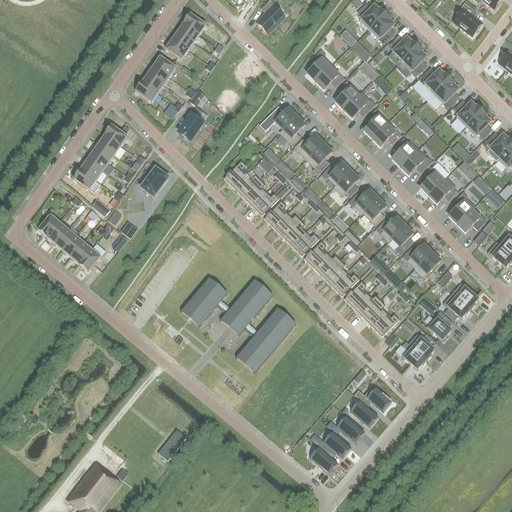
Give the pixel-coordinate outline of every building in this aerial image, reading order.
[(354,0),(350,5),(356,11),(361,6),(354,0)] [(471,0),(479,5),(481,1),(490,8),(489,9),(494,12),(498,8),(497,7),(502,0),(471,0)] [(265,15),(256,25),(268,36),(285,20),(273,8),(275,6),(270,1),(261,11),(265,15)] [(463,12),(454,24),(455,25),(454,26),(460,30),(461,29),(473,38),(482,26),(474,19),(477,15),(474,12),(465,5),(461,10),(463,12)] [(366,6),(358,15),(363,20),(360,23),(369,32),(385,17),(380,12),(379,13),(374,8),(371,11),(366,6)] [(190,16),(183,26),(199,37),(206,28),(190,16)] [(385,17),(369,32),(378,42),(379,41),(384,47),(395,35),(390,30),(393,27),(388,22),(389,21),(385,17)] [(183,26),(178,34),(194,45),(199,37),(183,26)] [(178,34),(172,42),(188,53),(194,45),(178,34)] [(398,38),(390,47),(395,52),(394,53),(403,63),(417,49),(412,44),(411,45),(407,41),(404,44),(398,38)] [(172,42),(165,51),(181,63),(188,53),(172,42)] [(403,63),(401,64),(411,74),(414,71),(419,76),(427,67),(422,62),(425,59),(420,54),(422,53),(417,49),(403,63)] [(364,50),(358,56),(364,63),(370,56),(364,50)] [(314,68),(307,75),(315,84),(331,68),(323,59),(326,57),(321,52),(310,64),(314,68)] [(511,57),(508,55),(499,66),(511,75),(511,57)] [(160,59),(153,69),(169,80),(176,70),(160,59)] [(364,64),(358,70),(365,77),(371,71),(364,64)] [(331,68),(315,84),(324,92),(331,85),(336,90),(344,81),(340,76),(331,68)] [(153,69),(148,77),(164,88),(169,80),(153,69)] [(431,71),(419,82),(424,87),(424,88),(433,97),(449,81),(445,77),(444,78),(439,73),(436,76),(431,71)] [(148,77),(142,84),(158,96),(164,88),(148,77)] [(379,78),(374,83),(387,97),(392,92),(379,78)] [(449,81),(433,97),(443,106),(446,103),(451,108),(459,100),(454,95),(457,92),(453,87),(454,86),(449,81)] [(343,97),(335,104),(344,112),(360,96),(359,96),(347,83),(338,92),(343,97)] [(142,84),(135,94),(151,105),(158,96),(142,84)] [(198,92),(190,104),(196,108),(205,97),(198,92)] [(360,96),(344,112),(352,121),(359,114),(364,118),(376,107),(371,102),(370,103),(361,94),(359,96),(360,96)] [(423,109),(430,116),(436,109),(429,103),(423,109)] [(463,103),(454,112),(459,117),(456,120),(466,129),(481,113),(477,109),(476,110),(471,105),(468,108),(463,103)] [(278,109),(267,120),(273,126),(275,124),(283,132),(297,119),(288,110),(284,115),(278,109)] [(196,110),(179,135),(185,139),(190,143),(192,140),(203,125),(198,122),(203,114),(196,110)] [(168,111),(165,116),(173,122),(177,117),(168,111)] [(371,125),(364,132),(372,141),(387,126),(378,118),(380,117),(375,112),(366,121),(371,125)] [(481,113),(466,129),(475,139),(478,136),(483,141),(492,132),(487,127),(490,124),(485,119),(486,118),(481,113)] [(415,114),(410,119),(416,125),(421,120),(415,114)] [(283,132),(279,135),(292,148),(301,140),(297,136),(305,127),(297,119),(283,132)] [(425,125),(420,121),(416,126),(420,130),(425,125)] [(387,126),(372,141),(380,149),(388,142),(395,135),(387,126)] [(112,128),(105,137),(121,149),(127,139),(112,128)] [(495,135),(483,147),(489,152),(487,154),(496,163),(498,162),(511,147),(511,144),(509,141),(508,142),(503,138),(500,141),(495,135)] [(105,137),(98,147),(114,158),(121,149),(105,137)] [(303,141),(294,150),(307,163),(324,146),(315,137),(307,146),(303,141)] [(399,154),(392,161),(400,169),(418,152),(410,143),(408,145),(404,140),(395,149),(399,154)] [(324,146),(307,163),(315,171),(313,173),(318,177),(329,166),(325,161),(332,154),(324,146)] [(98,147),(93,155),(108,166),(114,158),(98,147)] [(511,147),(498,162),(507,171),(510,168),(511,169),(511,147)] [(268,151),(265,155),(270,160),(274,156),(268,151)] [(464,151),(458,156),(463,162),(469,156),(464,151)] [(418,152),(400,169),(409,178),(416,171),(421,175),(432,164),(428,159),(426,160),(418,152)] [(475,152),(470,157),(474,161),(479,156),(475,152)] [(93,155),(87,162),(103,174),(108,166),(93,155)] [(274,156),(270,160),(276,166),(279,162),(274,156)] [(263,160),(258,165),(268,174),(273,170),(275,167),(270,162),(266,157),(263,160)] [(87,162),(81,172),(96,183),(103,174),(87,162)] [(241,163),(224,180),(234,190),(248,176),(243,171),(246,168),(241,163)] [(280,163),(276,167),(281,173),(285,169),(280,163)] [(330,169),(321,177),(326,182),(327,180),(335,188),(336,188),(351,173),(342,164),(334,172),(330,169)] [(464,164),(458,170),(470,182),(476,176),(464,164)] [(428,182),(420,190),(429,198),(445,182),(445,181),(437,173),(432,169),(423,178),(428,182)] [(155,170),(141,190),(154,200),(169,180),(155,170)] [(81,172),(74,181),(90,193),(89,193),(93,197),(100,187),(96,184),(96,183),(81,172)] [(248,176),(234,190),(243,199),(260,182),(251,173),(248,176)] [(335,188),(334,190),(342,198),(345,196),(346,196),(350,199),(359,191),(354,186),(359,182),(351,173),(336,188),(335,188)] [(479,178),(473,184),(486,197),(492,191),(479,178)] [(445,182),(429,198),(437,206),(444,199),(449,204),(458,195),(453,190),(455,189),(446,180),(445,181),(445,182)] [(260,182),(243,199),(252,209),(267,194),(262,190),(265,187),(260,182)] [(300,183),(296,187),(301,192),(305,188),(300,183)] [(284,187),(280,191),(285,196),(289,191),(284,187)] [(309,191),(305,195),(311,201),(315,197),(309,191)] [(486,197),(485,198),(495,208),(502,201),(492,191),(486,197)] [(357,196),(348,204),(353,209),(361,218),(363,216),(363,215),(378,200),(370,192),(361,200),(357,196)] [(267,194),(252,209),(262,218),(279,201),(274,196),(271,199),(267,194)] [(456,211),(449,218),(457,226),(471,212),(472,212),(475,209),(467,200),(468,199),(463,195),(451,206),(456,211)] [(378,200),(363,215),(363,216),(375,228),(385,219),(380,215),(386,209),(378,200)] [(97,201),(92,208),(104,218),(109,212),(97,201)] [(281,203),(264,220),(274,230),(288,216),(283,212),(287,208),(281,203)] [(328,210),(324,214),(330,220),(334,216),(328,210)] [(471,212),(457,226),(465,235),(473,228),(477,232),(486,223),(481,219),(480,220),(472,212),(471,212)] [(288,216),(274,230),(283,239),(300,222),(295,217),(292,220),(288,216)] [(50,217),(38,232),(47,240),(59,225),(50,217)] [(332,223),(337,227),(341,222),(337,218),(332,223)] [(384,223),(375,232),(380,236),(388,245),(390,243),(389,243),(392,241),(405,227),(397,219),(388,227),(384,223)] [(300,222),(283,239),(292,249),(306,235),(302,230),(305,227),(300,222)] [(360,235),(366,231),(358,222),(353,226),(360,235)] [(59,225),(47,240),(56,247),(68,232),(59,225)] [(405,227),(392,241),(399,248),(395,252),(400,257),(413,244),(409,240),(414,236),(405,227)] [(488,236),(492,231),(487,227),(483,231),(488,236)] [(188,241),(203,253),(207,248),(210,251),(213,246),(195,231),(188,241)] [(68,232),(56,247),(63,253),(75,238),(68,232)] [(482,234),(474,243),(479,247),(487,238),(482,234)] [(306,235),(292,249),(302,259),(319,241),(314,236),(311,239),(306,235)] [(497,245),(511,258),(511,237),(510,239),(506,235),(497,245)] [(121,237),(111,248),(118,253),(127,242),(121,237)] [(356,237),(351,242),(357,247),(361,243),(356,237)] [(75,238),(63,253),(70,260),(83,245),(75,238)] [(321,243),(304,261),(314,270),(328,256),(324,252),(327,249),(321,243)] [(495,243),(486,254),(505,270),(510,265),(511,266),(511,264),(511,258),(497,245),(495,243)] [(83,245),(70,260),(79,267),(92,252),(83,245)] [(411,250),(403,259),(415,271),(415,272),(432,255),(424,246),(415,255),(411,250)] [(92,252),(79,267),(88,275),(101,260),(92,252)] [(415,271),(414,272),(415,273),(423,281),(441,263),(432,255),(415,272),(415,271)] [(328,256),(314,270),(323,280),(340,262),(335,258),(332,261),(328,256)] [(340,262),(323,280),(332,289),(347,275),(342,271),(345,267),(340,262)] [(384,267),(379,271),(384,275),(388,271),(384,267)] [(447,274),(439,283),(444,288),(452,279),(447,274)] [(347,275),(332,289),(342,299),(359,282),(354,276),(351,279),(347,275)] [(394,276),(389,281),(393,284),(397,281),(398,280),(394,276)] [(209,281),(181,314),(199,329),(219,306),(228,313),(220,322),(239,338),(246,329),(256,337),(236,360),(254,375),(296,326),(278,311),(259,334),(249,326),(273,298),(254,282),(231,310),(222,302),(227,296),(209,281)] [(401,285),(397,281),(393,284),(397,289),(401,285)] [(361,284),(344,301),(354,311),(368,296),(364,292),(367,289),(361,284)] [(461,286),(452,296),(471,312),(475,307),(474,306),(479,301),(461,286)] [(368,296),(354,311),(363,320),(380,303),(375,298),(372,301),(368,296)] [(452,296),(443,306),(449,311),(445,315),(454,323),(458,319),(461,321),(466,316),(467,317),(471,312),(452,296)] [(380,303),(363,320),(372,329),(387,315),(382,311),(385,308),(380,303)] [(436,319),(426,329),(443,344),(448,339),(447,338),(452,332),(448,330),(452,325),(440,314),(436,319)] [(387,315),(372,329),(382,339),(399,322),(394,316),(391,320),(387,315)] [(408,322),(404,327),(408,331),(413,326),(408,322)] [(394,335),(386,344),(391,348),(398,338),(394,335)] [(409,346),(408,347),(427,363),(432,358),(430,357),(435,352),(431,349),(435,344),(426,337),(422,341),(417,337),(409,346)] [(407,352),(401,358),(417,372),(422,367),(423,368),(427,363),(408,347),(409,346),(406,344),(402,348),(407,352)] [(373,388),(364,398),(383,414),(392,404),(373,388)] [(358,392),(354,397),(359,401),(363,396),(358,392)] [(359,403),(351,413),(370,430),(378,420),(359,403)] [(331,424),(327,428),(336,437),(340,432),(356,445),(365,436),(346,419),(337,429),(331,424)] [(179,431),(160,454),(170,462),(189,439),(179,431)] [(315,436),(310,441),(323,452),(327,448),(343,461),(351,451),(332,435),(324,444),(315,436)] [(319,450),(310,460),(329,477),(338,467),(319,450)] [(116,455),(110,463),(119,470),(125,462),(116,455)] [(99,511),(121,485),(96,465),(67,502),(80,511),(99,511)]
